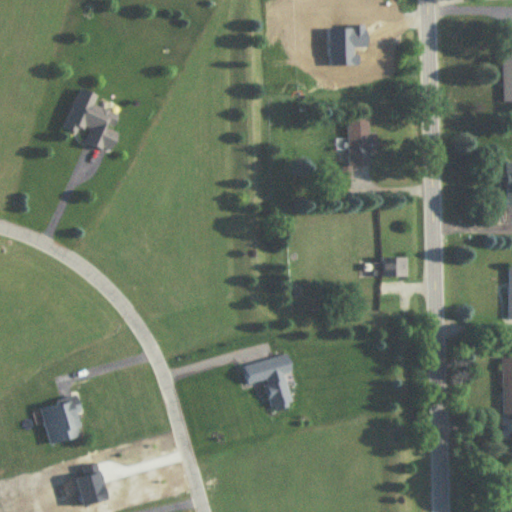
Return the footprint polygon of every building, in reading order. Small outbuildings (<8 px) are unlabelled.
[(511,103),(511,45),(501,45),(501,103),(511,103)] [(84,144),(111,153),(118,134),(112,132),(118,115),(93,107),(97,96),(78,89),(64,127),(87,135),(84,144)] [(376,154),(376,134),(368,134),(368,121),(347,121),(347,170),(369,170),(369,154),(376,154)] [(405,279),(405,259),(385,259),(385,279),(405,279)] [(511,358),(501,359),(502,419),(511,418),(511,358)] [(83,439),(75,399),(39,407),(48,446),(83,439)]
